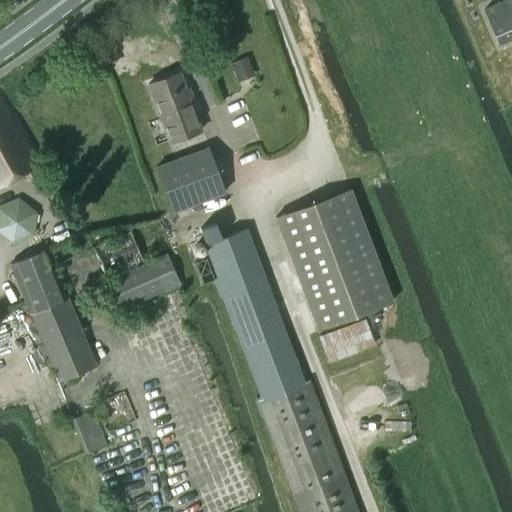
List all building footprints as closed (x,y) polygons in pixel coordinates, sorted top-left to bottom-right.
[(511,39),(511,0),(501,0),(484,8),(500,45),(511,39)] [(147,84),(163,127),(195,115),(189,97),(192,96),(189,89),(186,90),(180,72),(147,84)] [(0,184),(37,165),(0,96),(0,184)] [(172,211),(223,192),(207,147),(156,167),(172,211)] [(350,192),(275,219),(315,331),(391,305),(350,192)] [(0,204),(0,234),(12,244),(33,235),(36,211),(18,197),(0,204)] [(197,260),(194,262),(202,283),(213,279),(219,297),(221,297),(233,328),(235,328),(241,346),(245,356),(247,355),(263,398),(257,400),(298,511),(357,511),(308,381),(302,383),(245,229),(220,238),(215,223),(200,228),(209,253),(196,257),(197,260)] [(92,246),(105,277),(143,260),(130,230),(92,246)] [(57,381),(95,365),(47,248),(9,264),(57,381)] [(181,285),(167,253),(106,279),(120,311),(181,285)] [(69,419),(84,454),(107,445),(92,409),(69,419)]
